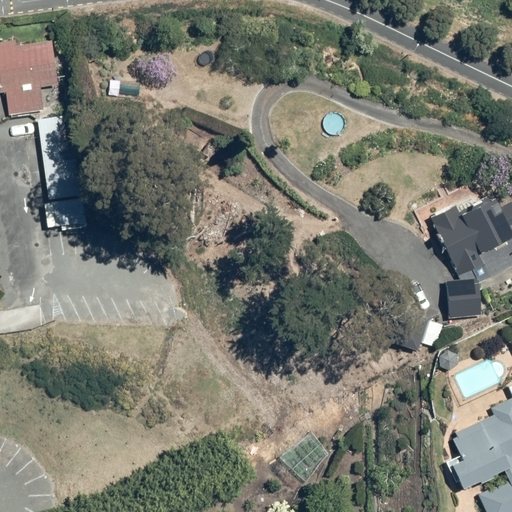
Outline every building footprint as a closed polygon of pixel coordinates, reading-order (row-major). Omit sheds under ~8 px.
[(15,41),(0,43),(0,92),(6,92),(9,116),(44,111),(41,88),(58,85),(52,41),(16,46),(15,41)] [(37,119),(48,199),(81,194),(70,115),(37,119)] [(455,276),(473,268),(477,276),(485,273),(488,279),(511,268),(511,200),(499,206),(495,196),(460,211),(457,203),(428,216),(455,276)] [(82,198),(43,203),(46,227),(60,225),(61,230),(86,226),(82,198)] [(447,280),(449,317),(479,315),(477,278),(447,280)] [(508,481),(477,495),(484,511),(511,511),(511,341),(510,342),(511,346),(511,383),(507,385),(511,396),(511,398),(492,408),(495,414),(450,435),(460,456),(445,462),(458,490),(503,469),(508,481)]
